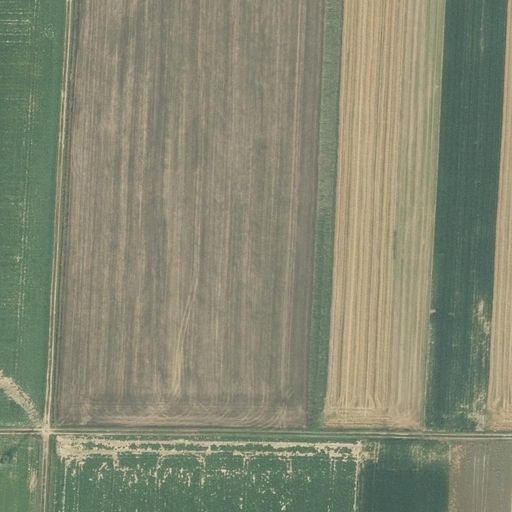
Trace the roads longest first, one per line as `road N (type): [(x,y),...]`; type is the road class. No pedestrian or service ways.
road 1 (track): [(69,0),(41,511)]
road 2 (track): [(511,441),(0,433)]
